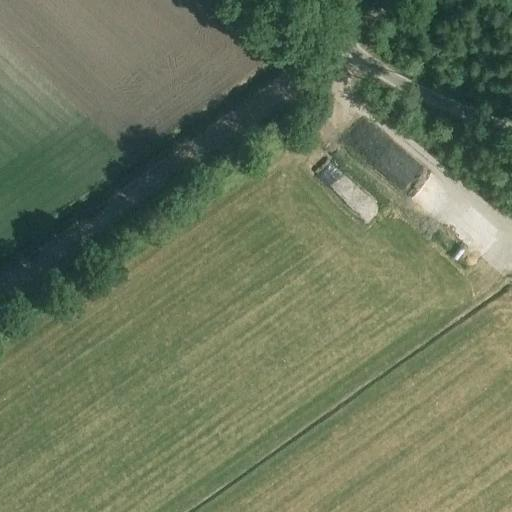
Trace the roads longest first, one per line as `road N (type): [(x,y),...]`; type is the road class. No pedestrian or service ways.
road 1 (track): [(0,292),(345,45)]
road 2 (unclassified): [(511,133),(393,80),(292,0)]
